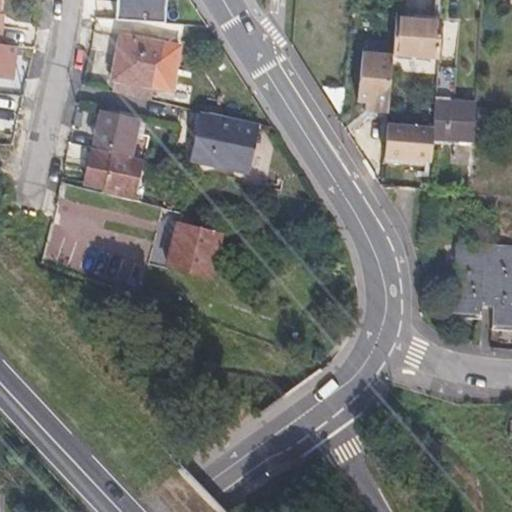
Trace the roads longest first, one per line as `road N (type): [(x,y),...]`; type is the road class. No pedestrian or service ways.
road 1 (tertiary): [(374,339),(382,286),(375,241),(227,0)]
road 2 (residential): [(30,200),(68,0)]
road 3 (primary): [(117,511),(0,387)]
road 4 (tertiary): [(184,511),(312,412)]
road 5 (residential): [(374,339),(422,357),(511,372)]
